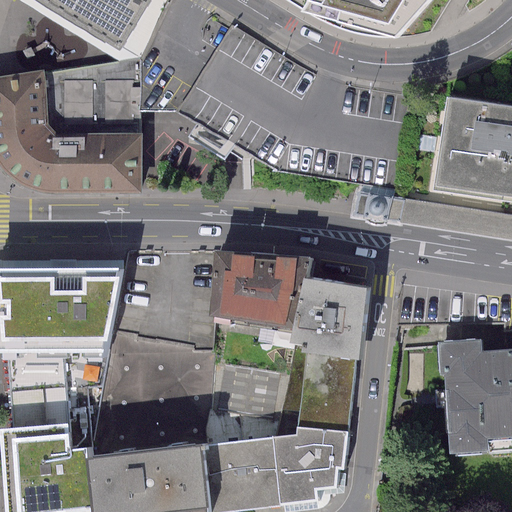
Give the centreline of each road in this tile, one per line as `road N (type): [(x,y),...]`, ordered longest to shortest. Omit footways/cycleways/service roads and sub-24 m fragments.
road 1 (primary): [(0,220),(173,219),(388,241)]
road 2 (residential): [(236,0),(339,56),(395,65),(462,50),(511,17)]
road 3 (residential): [(388,241),(368,495),(360,511)]
road 4 (unknown): [(202,0),(161,106),(176,153),(217,176)]
road 5 (primary): [(388,241),(511,260)]
